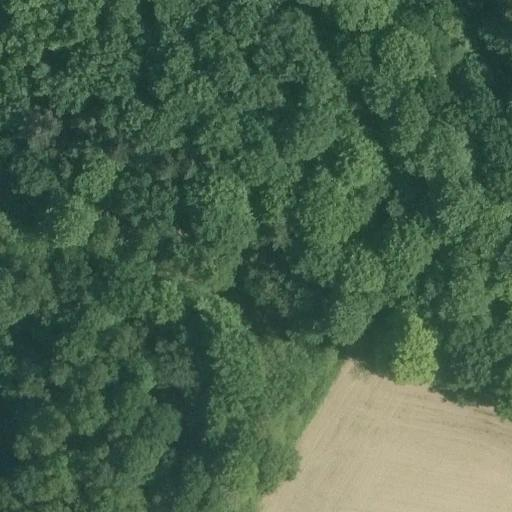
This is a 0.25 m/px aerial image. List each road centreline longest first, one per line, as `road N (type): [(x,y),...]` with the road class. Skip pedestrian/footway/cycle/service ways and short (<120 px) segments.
road 1 (track): [(0,166),(511,332)]
road 2 (track): [(320,0),(511,306)]
